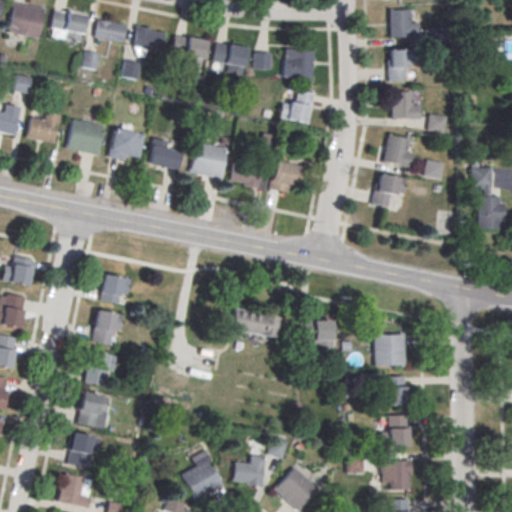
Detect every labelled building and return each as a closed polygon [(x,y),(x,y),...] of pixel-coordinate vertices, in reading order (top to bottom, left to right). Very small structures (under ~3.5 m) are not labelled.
[(10,3),(42,9),(37,35),(21,32),(23,24),(7,21),(10,3)] [(51,10),(83,16),(78,42),(62,39),(64,31),(48,28),(51,10)] [(386,10),(386,38),(415,37),(415,23),(407,23),(407,10),(386,10)] [(95,20),(123,25),(120,43),(92,38),(95,20)] [(427,27),(445,27),(445,43),(428,44),(427,27)] [(134,28),(162,34),(159,52),(130,46),(134,28)] [(173,36),(204,41),(199,68),(183,65),(185,57),(169,54),(173,36)] [(213,43),(245,49),(240,75),(224,72),(225,64),(210,61),(213,43)] [(282,48),(310,51),(308,79),(280,77),(282,48)] [(387,49),(412,49),(413,65),(406,65),(406,67),(401,67),(401,81),(385,81),(384,60),(388,60),(387,49)] [(82,51),(97,54),(94,71),(79,68),(82,51)] [(252,52),(268,53),(267,70),(251,69),(252,52)] [(124,60),(139,63),(136,80),(120,77),(124,60)] [(13,75),(28,78),(25,95),(9,91),(13,75)] [(295,90),(311,94),(307,115),(304,114),(302,124),(277,119),(280,104),(287,105),(288,102),(292,103),(295,90)] [(388,92),(388,119),(416,119),(416,105),(409,105),(409,91),(388,92)] [(0,104),(17,108),(12,135),(0,132),(0,104)] [(29,110),(57,116),(51,143),(24,138),(29,110)] [(426,114),(443,117),(441,133),(424,130),(426,114)] [(70,120),(100,126),(94,155),(64,150),(70,120)] [(112,129),(141,135),(137,159),(123,156),(122,162),(106,159),(112,129)] [(260,133),(270,135),(267,153),(257,151),(260,133)] [(385,135),(379,162),(407,168),(410,154),(403,153),(406,139),(385,135)] [(151,138),(165,141),(164,148),(180,151),(176,171),(145,165),(151,138)] [(193,142),(223,148),(217,178),(188,172),(193,142)] [(423,160),(441,164),(438,180),(420,176),(423,160)] [(271,161),(300,167),(296,187),(287,185),(285,193),(266,189),(271,161)] [(230,163),(266,170),(262,191),(241,187),(242,184),(227,181),(230,163)] [(475,197),(476,230),(498,230),(498,222),(503,222),(502,203),(497,203),(497,197),(489,197),(488,188),(489,188),(489,178),(489,168),(468,168),(469,189),(481,189),(482,197),(475,197)] [(378,175),(402,180),(400,194),(393,192),(393,196),(387,195),(385,207),(369,205),(373,184),(376,185),(378,175)] [(11,257),(30,261),(25,286),(0,281),(0,276),(2,266),(9,268),(11,257)] [(101,276),(96,301),(115,305),(117,293),(124,295),(127,281),(101,276)] [(0,310),(4,294),(22,298),(16,329),(0,325),(0,310)] [(230,309),(275,318),(271,339),(226,330),(230,309)] [(94,311),(88,342),(106,346),(110,329),(117,330),(120,316),(94,311)] [(296,319),(297,345),(314,344),(314,349),(330,349),(330,322),(319,322),(319,319),(305,319),(296,319)] [(0,335),(14,338),(8,370),(0,368),(0,335)] [(371,336),(401,335),(402,366),(372,367),(371,336)] [(87,352),(81,383),(100,387),(103,370),(110,371),(113,357),(87,352)] [(383,376),(403,375),(403,407),(377,407),(376,392),(384,392),(383,376)] [(106,395),(78,391),(73,423),(101,427),(106,395)] [(385,416),(405,416),(405,447),(379,448),(378,433),(386,433),(385,416)] [(70,434),(64,465),(83,469),(86,452),(93,454),(96,440),(70,434)] [(280,460),(284,443),(269,439),(264,455),(280,460)] [(179,476),(193,501),(220,486),(206,461),(208,460),(203,451),(189,459),(193,467),(179,476)] [(248,455),(262,457),(259,488),(244,486),(245,484),(230,482),(232,463),(247,464),(248,455)] [(344,458),(361,458),(361,472),(345,473),(344,458)] [(388,492),(407,491),(407,460),(378,461),(378,472),(388,472),(388,492)] [(291,468),(271,490),(294,511),(314,489),(291,468)] [(81,477),(62,472),(55,500),(85,508),(88,497),(77,494),(81,477)] [(162,511),(166,499),(183,504),(180,511),(162,511)] [(387,511),(387,501),(406,500),(406,511),(387,511)] [(121,511),(122,502),(106,502),(105,511),(121,511)]
